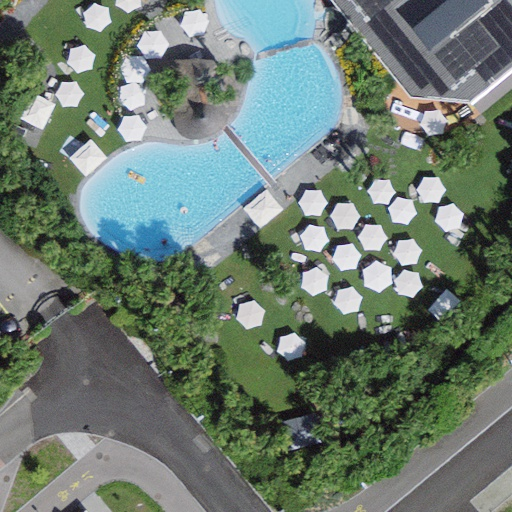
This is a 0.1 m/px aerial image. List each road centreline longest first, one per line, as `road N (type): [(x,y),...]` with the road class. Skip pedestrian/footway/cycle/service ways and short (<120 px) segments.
road 1 (residential): [(216,511),(92,379),(0,454)]
road 2 (residential): [(399,511),(511,414)]
